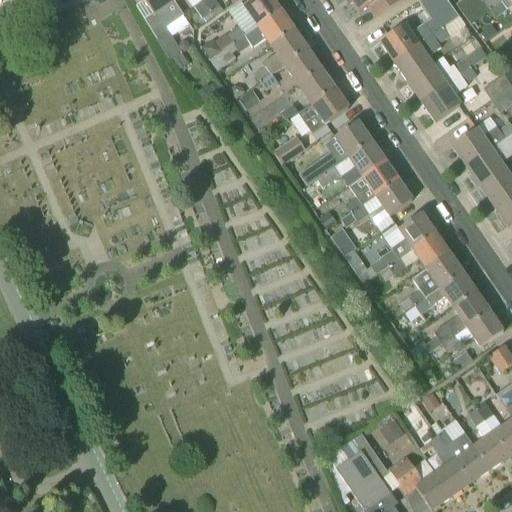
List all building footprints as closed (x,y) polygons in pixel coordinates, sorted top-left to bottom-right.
[(182,13),(176,4),(173,0),(143,0),(166,32),(178,23),(174,18),(182,13)] [(203,0),(205,3),(213,14),(221,8),(214,0),(203,0)] [(259,28),(281,13),(272,0),(256,0),(245,8),(259,28)] [(377,18),(402,1),(401,0),(349,0),(360,15),(370,8),(377,18)] [(488,0),(483,4),(480,0),(464,0),(456,7),(471,26),(490,12),(501,3),(506,0),(488,0)] [(205,3),(196,9),(204,20),(213,14),(205,3)] [(507,11),(501,3),(490,12),(496,20),(507,11)] [(380,44),(394,64),(444,30),(443,30),(459,19),(451,8),(426,26),(412,35),(405,26),(380,44)] [(259,28),(245,37),(234,45),(240,54),(251,46),(254,50),(267,41),(272,47),(295,32),(281,13),(259,28)] [(228,37),(234,45),(245,37),(240,29),(228,37)] [(449,38),(444,30),(394,64),(408,84),(432,66),(427,59),(441,49),(438,46),(449,38)] [(284,68),(308,51),(295,32),(272,47),(277,55),(264,64),(267,69),(255,76),(261,84),(272,76),(275,75),(284,68)] [(171,62),(183,55),(169,33),(158,40),(171,62)] [(228,49),(224,52),(211,61),(218,72),(235,60),(228,49)] [(308,51),(284,68),(285,69),(298,88),(322,71),(308,51)] [(408,84),(422,104),(446,86),(471,70),(487,59),(481,51),(455,69),(454,67),(450,70),(443,59),(433,67),(432,66),(408,84)] [(446,86),(422,104),(436,124),(461,107),(454,97),(468,88),(466,85),(477,78),(471,70),(446,86)] [(311,107),(336,91),(322,71),(298,88),(311,107)] [(278,85),(272,76),(261,84),(266,93),(278,85)] [(484,91),(492,103),(511,88),(511,87),(504,77),(484,91)] [(511,88),(492,103),(493,104),(500,114),(511,106),(511,88)] [(299,115),(299,116),(313,135),(349,111),(336,91),(311,107),(299,115)] [(282,114),(288,123),(299,116),(299,115),(293,106),(282,114)] [(371,143),(358,124),(336,140),(349,159),(371,143)] [(511,136),(511,126),(511,125),(500,133),(497,129),(483,138),(478,130),(453,147),(467,168),(511,136)] [(501,164),(511,155),(511,136),(467,168),(481,188),(505,171),(501,164)] [(298,139),(275,155),(283,167),(306,151),(298,139)] [(325,177),(318,182),(323,190),(341,177),(342,178),(356,169),(362,179),(385,163),(371,143),(349,159),(349,160),(336,169),(325,177)] [(325,177),(336,169),(330,160),(319,168),(325,177)] [(357,200),(345,208),(351,216),(399,183),(385,163),(362,179),(363,179),(349,188),(357,200)] [(481,188),(494,208),(511,195),(511,179),(511,180),(505,171),(481,188)] [(348,229),(356,223),(357,224),(382,207),(390,219),(413,203),(399,183),(351,216),(343,222),(348,229)] [(511,195),(494,208),(508,228),(511,225),(511,195)] [(401,260),(414,251),(436,236),(422,216),(399,231),(406,241),(392,250),(393,253),(371,268),(377,276),(382,272),(382,273),(401,260)] [(436,236),(414,251),(427,271),(449,255),(436,236)] [(401,306),(406,314),(463,274),(449,255),(427,271),(413,280),(421,292),(401,306)] [(406,268),(401,260),(382,273),(388,281),(406,268)] [(446,299),(454,309),(476,294),(463,274),(406,314),(412,323),(446,299)] [(437,338),(430,344),(426,347),(430,353),(442,346),(453,338),(466,328),(489,312),(476,294),(454,309),(459,317),(434,334),(437,338)] [(489,312),(466,328),(467,330),(481,349),(504,334),(489,312)] [(460,347),(453,338),(442,346),(448,355),(460,347)] [(490,358),(501,375),(511,366),(511,360),(504,348),(490,358)] [(452,363),(459,372),(473,362),(466,353),(452,363)] [(511,417),(511,385),(509,388),(511,391),(499,399),(511,417)] [(511,458),(511,456),(511,417),(499,399),(498,400),(511,419),(511,423),(495,435),(511,458)] [(485,405),(478,410),(486,422),(494,417),(485,405)] [(486,422),(478,410),(469,417),(477,428),(486,422)] [(511,458),(495,435),(486,422),(477,428),(476,429),(485,443),(476,448),(492,471),(511,458)] [(446,432),(438,438),(446,450),(456,463),(471,486),(490,472),(475,449),(465,435),(454,443),(446,432)] [(438,455),(446,450),(438,438),(434,441),(430,444),(438,455)] [(364,511),(386,511),(396,505),(362,454),(337,471),(364,511),(365,511),(364,511)] [(433,511),(453,498),(437,475),(424,484),(407,460),(389,472),(405,494),(414,488),(431,511),(433,511)] [(453,498),(471,486),(456,463),(437,475),(453,498)]
